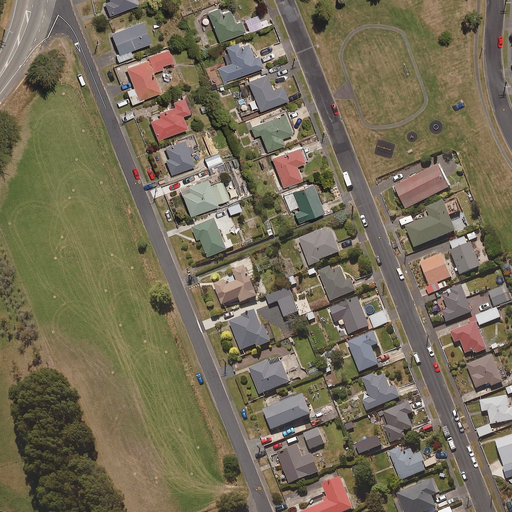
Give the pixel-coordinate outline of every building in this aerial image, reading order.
[(109,15),(137,4),(135,0),(109,0),(104,2),(109,15)] [(230,13),(222,16),(218,6),(207,11),(219,41),(244,31),(240,20),(234,22),(230,13)] [(250,33),(263,27),(257,15),(244,20),(250,33)] [(130,50),(150,42),(141,21),(110,33),(121,60),(132,56),(130,50)] [(248,43),(239,46),(237,42),(225,47),(231,62),(217,68),(223,82),(262,66),(258,55),(253,57),(248,43)] [(161,66),(172,61),(167,49),(117,70),(131,104),(160,92),(152,73),(162,68),(161,66)] [(281,84),(272,89),(265,73),(247,81),(255,99),(248,101),(252,110),(258,108),(259,111),(288,99),(281,84)] [(181,115),(192,111),(185,95),(171,101),(173,106),(157,113),(159,117),(149,121),(157,140),(186,128),(181,115)] [(281,138),(296,132),(287,110),(275,115),(275,117),(249,128),(255,143),(259,141),(264,153),(284,145),(281,138)] [(190,145),(186,146),(184,140),(160,149),(170,175),(194,165),(189,153),(193,152),(190,145)] [(296,166),(308,161),(302,145),(270,158),(282,188),(302,180),(296,166)] [(208,167),(221,161),(218,153),(204,159),(208,167)] [(226,169),(223,162),(215,165),(218,172),(226,169)] [(405,210),(449,189),(438,167),(394,188),(405,210)] [(228,201),(219,179),(208,183),(206,178),(180,189),(190,216),(228,201)] [(297,223),(324,212),(312,183),(282,195),(289,211),(292,210),(297,223)] [(449,216),(460,212),(455,198),(427,209),(430,218),(406,228),(414,249),(455,232),(449,216)] [(229,214),(240,210),(237,202),(226,207),(229,214)] [(208,258),(226,251),(220,236),(214,220),(192,229),(197,243),(201,242),(208,258)] [(340,253),(332,232),(328,234),(326,229),(297,240),(307,267),(323,261),(322,259),(340,253)] [(471,243),(467,245),(464,237),(450,243),(453,250),(450,251),(460,275),(480,267),(471,243)] [(443,281),(451,278),(441,255),(419,264),(432,293),(446,287),(443,281)] [(245,267),(233,272),(235,277),(237,282),(226,286),(224,281),(212,285),(220,306),(239,299),(240,304),(257,298),(245,267)] [(351,280),(346,282),(341,268),(320,277),(330,302),(356,291),(351,280)] [(291,287),(298,284),(294,276),(287,279),(291,287)] [(452,321),(472,313),(461,286),(441,294),(452,321)] [(500,307),(511,303),(510,301),(511,300),(506,286),(488,293),(493,308),(500,305),(500,307)] [(270,305),(292,297),(289,288),(267,296),(270,305)] [(348,336),(369,327),(358,298),(336,307),(348,336)] [(500,318),(496,308),(475,317),(479,327),(500,318)] [(374,328),(388,323),(384,311),(370,317),(374,328)] [(269,325),(262,328),(255,312),(229,323),(241,351),(255,345),(257,349),(276,341),(269,325)] [(475,355),(487,350),(477,323),(451,333),(454,342),(460,341),(465,354),(474,351),(475,355)] [(371,348),(379,345),(374,333),(348,343),(360,373),(378,365),(371,348)] [(491,387),(503,382),(492,355),(467,366),(477,388),(489,383),(491,387)] [(259,395),(290,383),(279,357),(249,369),(259,395)] [(385,376),(376,380),(374,375),(362,379),(370,398),(363,401),(367,411),(400,399),(395,387),(390,389),(385,376)] [(271,431),(311,416),(303,395),(263,410),(271,431)] [(490,424),(511,420),(511,407),(509,408),(507,397),(480,402),(482,412),(488,411),(490,424)] [(408,416),(413,414),(409,403),(381,413),(386,426),(384,426),(391,443),(406,437),(404,432),(413,429),(408,416)] [(493,433),(489,425),(476,430),(479,438),(493,433)] [(310,450),(324,444),(318,429),(304,434),(310,450)] [(511,434),(495,440),(508,479),(511,477),(511,434)] [(311,455),(302,459),(298,446),(271,457),(275,467),(282,465),(289,484),(318,473),(311,455)] [(411,450),(403,453),(401,447),(388,452),(400,481),(427,470),(420,453),(413,456),(411,450)] [(347,511),(353,510),(341,479),(322,487),(328,503),(303,511),(347,511)] [(432,498),(437,495),(431,481),(396,495),(403,511),(427,511),(436,509),(432,498)]
